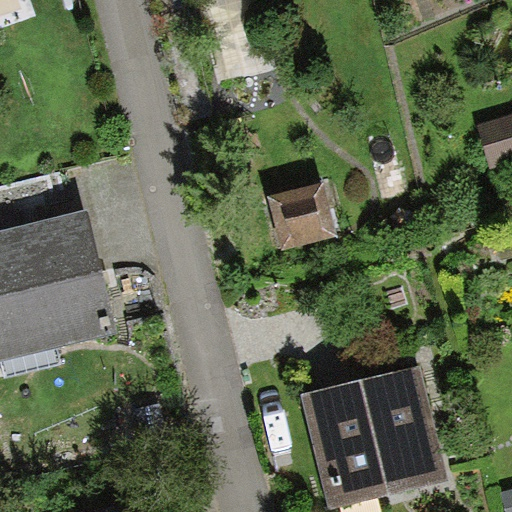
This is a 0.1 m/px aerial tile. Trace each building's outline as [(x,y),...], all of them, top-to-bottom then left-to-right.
[(511,167),(511,119),(477,131),(491,174),(511,167)] [(387,206),(405,200),(392,166),(375,172),(387,206)] [(321,187),(269,201),(283,255),(335,241),(321,187)] [(29,234),(0,240),(0,364),(113,339),(86,221),(29,234)] [(420,374),(304,406),(333,511),(353,511),(450,485),(433,423),(420,374)] [(511,511),(511,494),(501,498),(504,511),(511,511)]
